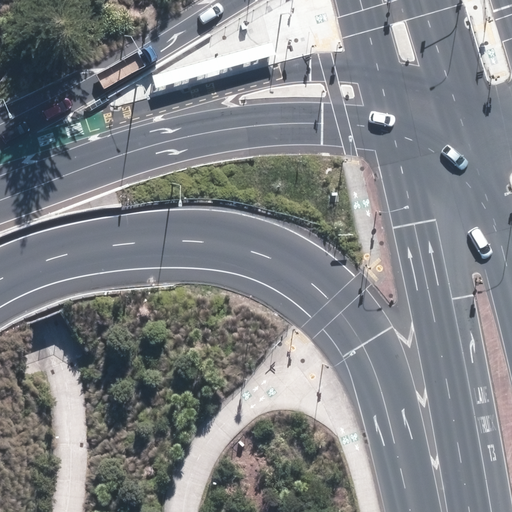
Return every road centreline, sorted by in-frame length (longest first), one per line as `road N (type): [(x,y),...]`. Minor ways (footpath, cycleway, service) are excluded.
road 1 (motorway): [(411,511),(364,344),(340,305),(298,268),(183,239),(73,252),(0,278)]
road 2 (motorway): [(0,199),(194,133),(321,121),(391,125)]
road 3 (primary): [(448,401),(391,125)]
road 4 (motorway): [(0,138),(66,111),(234,0)]
road 5 (motorway): [(448,401),(465,294),(451,206),(462,173),(479,160)]
road 6 (secondary): [(431,0),(479,160)]
road 7 (secondary): [(391,125),(359,0)]
road 8 (primary): [(479,160),(511,283)]
